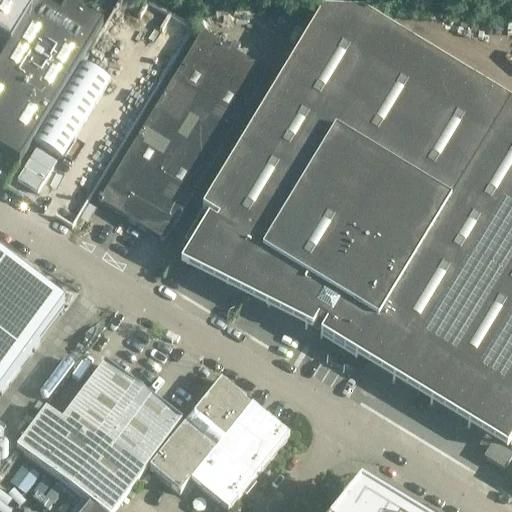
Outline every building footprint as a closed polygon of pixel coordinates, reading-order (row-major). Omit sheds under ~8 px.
[(0,44),(11,51),(39,6),(0,4),(0,44)] [(11,51),(0,69),(0,155),(20,168),(34,145),(105,29),(69,7),(62,20),(39,6),(11,51)] [(321,17),(320,19),(183,244),(315,324),(313,325),(311,328),(311,330),(312,333),(313,334),(314,336),(316,336),(318,337),(321,336),(323,334),(324,332),(325,330),(345,341),(348,353),(360,350),(511,442),(511,109),(362,19),(321,17)] [(202,37),(98,207),(163,246),(266,77),(202,37)] [(83,66),(34,145),(62,162),(111,82),(83,66)] [(0,316),(0,398),(40,346),(0,316)] [(102,370),(73,409),(72,424),(59,427),(43,415),(15,452),(95,511),(117,511),(180,429),(102,370)] [(149,473),(180,498),(190,485),(222,511),(230,511),(289,441),(221,385),(149,473)] [(492,448),(484,461),(503,473),(511,460),(492,448)] [(387,511),(354,491),(340,511),(387,511)]
